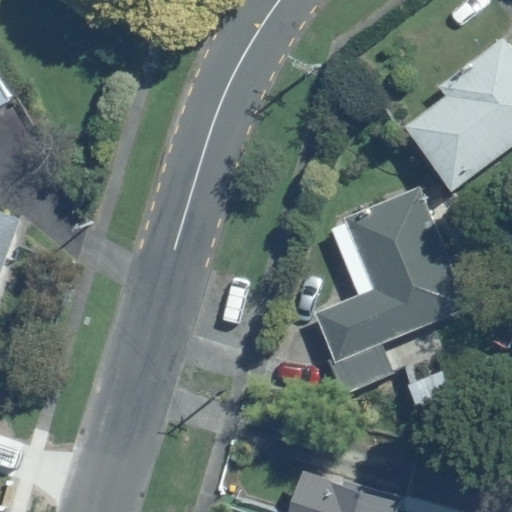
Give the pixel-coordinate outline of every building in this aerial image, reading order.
[(462,188),(511,151),(511,39),(511,40),(449,86),(455,94),(415,124),(462,188)] [(0,108),(12,102),(0,79),(0,108)] [(387,342),(396,338),(477,304),(428,186),(335,225),(364,294),(327,310),(347,359),(338,362),(351,392),(400,371),(387,342)] [(0,295),(28,220),(19,217),(0,209),(0,295)] [(411,511),(414,503),(319,470),(304,511),(411,511)]
